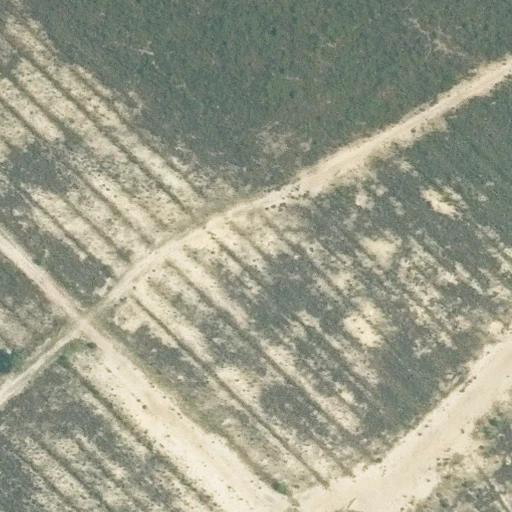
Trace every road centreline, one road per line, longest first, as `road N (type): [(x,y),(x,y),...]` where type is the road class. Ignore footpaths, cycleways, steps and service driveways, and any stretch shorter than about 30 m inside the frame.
road 1 (track): [(87,320),(190,229),(363,154),(511,72)]
road 2 (track): [(511,349),(347,511)]
road 3 (track): [(87,320),(0,232)]
